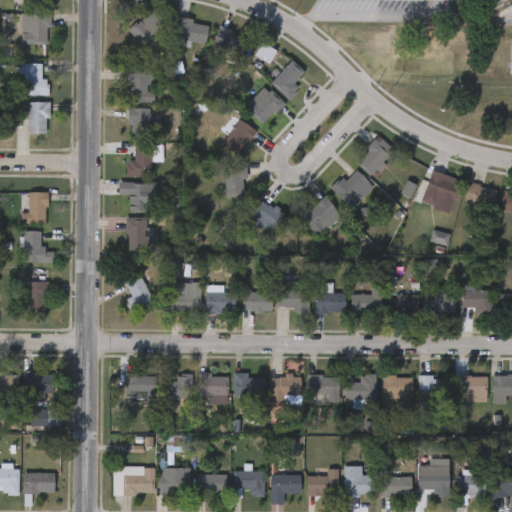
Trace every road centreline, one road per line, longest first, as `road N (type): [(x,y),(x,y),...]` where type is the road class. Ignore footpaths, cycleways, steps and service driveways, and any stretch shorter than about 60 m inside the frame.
road 1 (tertiary): [(89,0),(85,511)]
road 2 (residential): [(0,344),(511,345)]
road 3 (residential): [(236,0),(304,37),(414,131),(511,162)]
road 4 (residential): [(348,81),(278,154),(279,176),(305,174),(371,101)]
